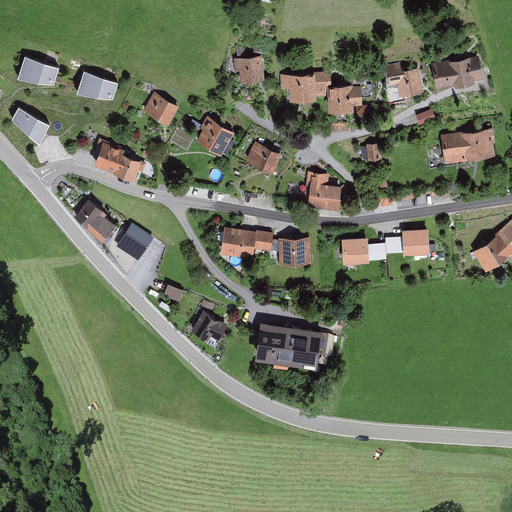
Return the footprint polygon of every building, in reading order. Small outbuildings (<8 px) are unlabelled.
[(266,53),(241,57),(245,85),(270,81),(266,53)] [(485,53),(437,65),(445,92),(492,80),(485,53)] [(58,67),(25,54),(17,77),(53,81),(58,67)] [(425,65),(393,73),(397,88),(404,86),(407,99),(431,93),(425,65)] [(333,66),(282,73),(285,92),(297,91),(299,100),(335,96),(337,114),(361,111),(360,104),(370,102),(368,83),(336,87),(333,66)] [(84,70),(77,91),(113,97),(117,81),(84,70)] [(185,106),(156,91),(147,111),(175,125),(185,106)] [(50,124),(18,106),(12,118),(39,142),(50,124)] [(433,107),(417,113),(420,123),(437,117),(433,107)] [(241,132),(210,115),(203,127),(209,130),(203,140),(229,154),(241,132)] [(496,126),(445,136),(451,167),(503,156),(496,126)] [(153,159),(103,138),(97,152),(105,155),(101,166),(142,184),(153,159)] [(288,154),(259,142),(251,162),(280,174),(288,154)] [(385,143),(369,145),(371,162),(387,160),(385,143)] [(333,172),(310,170),(306,203),(347,207),(349,186),(331,184),(333,172)] [(125,223),(94,198),(80,217),(110,242),(125,223)] [(511,253),(511,218),(465,253),(482,276),(511,253)] [(153,236),(131,222),(117,244),(139,258),(153,236)] [(409,235),(390,236),(392,254),(413,252),(414,254),(440,252),(438,226),(409,229),(409,235)] [(278,235),(230,227),(226,253),(258,258),(260,248),(276,250),(278,235)] [(315,236),(283,238),(285,264),(317,262),(315,236)] [(375,238),(350,240),(352,264),(379,262),(378,259),(392,258),(391,242),(375,244),(375,238)] [(189,289),(175,282),(170,293),(184,299),(189,289)] [(233,322),(207,309),(197,329),(223,342),(233,322)] [(337,328),(272,322),(268,360),(333,366),(337,328)]
